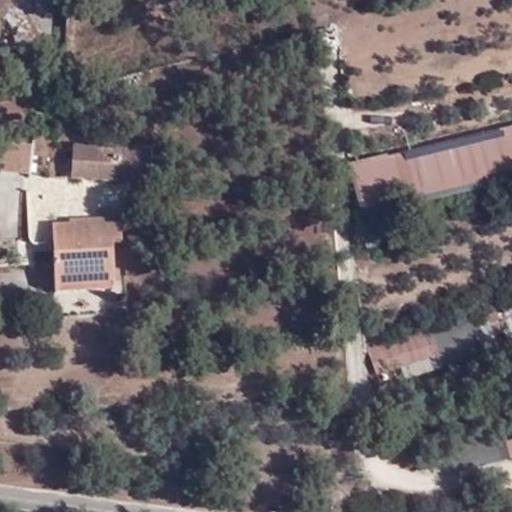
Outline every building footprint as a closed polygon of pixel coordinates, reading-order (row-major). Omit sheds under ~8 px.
[(511,133),(351,173),(362,219),(511,182),(511,133)] [(130,147),(78,144),(75,178),(128,182),(130,147)] [(27,145),(5,145),(6,168),(27,168),(27,145)] [(55,284),(116,280),(112,240),(122,240),(119,216),(67,219),(68,225),(50,226),(55,284)] [(117,291),(116,280),(55,284),(56,295),(117,291)] [(403,334),(365,345),(364,346),(366,352),(360,354),(365,372),(411,359),(403,334)] [(472,436),(438,444),(444,471),(479,463),(472,436)]
